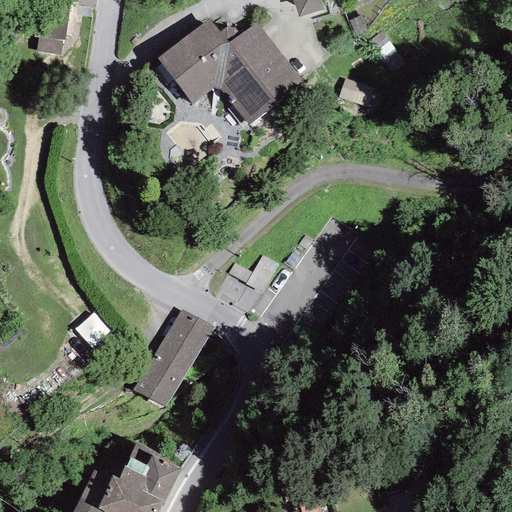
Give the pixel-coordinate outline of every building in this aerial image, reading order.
[(69,0),(37,0),(33,37),(38,38),(36,52),(60,56),(61,40),(64,41),(69,0)] [(292,0),(298,17),(323,9),(320,0),(292,0)] [(248,125),(303,83),(256,23),(239,35),(235,29),(226,28),(219,32),(208,20),(157,59),(192,104),(213,88),(220,90),(248,125)] [(277,267),(262,258),(246,286),(261,294),(277,267)] [(250,275),(234,266),(228,275),(244,284),(250,275)] [(214,328),(181,310),(132,390),(163,407),(214,328)] [(92,348),(110,331),(92,312),(74,328),(92,348)] [(162,507),(181,470),(158,459),(160,455),(136,443),(126,467),(124,466),(118,479),(111,476),(111,478),(94,470),(72,511),(101,511),(102,511),(103,511),(157,511),(160,506),(162,507)] [(300,506),(300,511),(319,511),(318,502),(300,506)]
